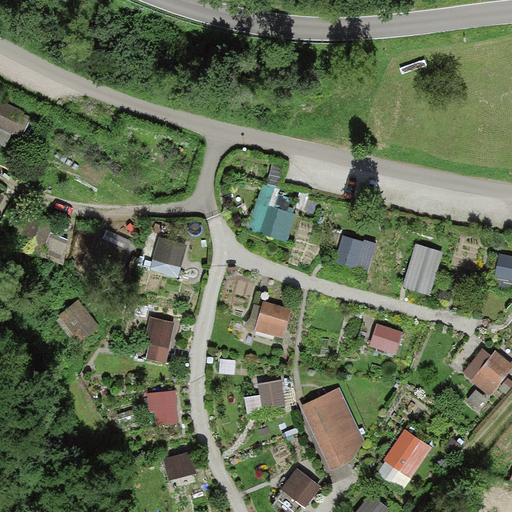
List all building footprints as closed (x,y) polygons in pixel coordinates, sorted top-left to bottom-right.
[(21,113),(0,102),(0,145),(3,147),(21,113)] [(277,192),(259,188),(247,233),(287,244),(293,220),(272,214),(277,192)] [(52,228),(29,217),(17,248),(57,265),(63,243),(48,237),(52,228)] [(361,243),(339,238),(331,270),(353,275),(361,243)] [(130,253),(97,239),(87,262),(106,270),(120,276),(130,253)] [(183,250),(163,246),(159,267),(179,271),(183,250)] [(438,256),(418,249),(409,276),(429,283),(438,256)] [(511,259),(497,256),(489,291),(511,296),(511,259)] [(106,270),(87,262),(81,259),(75,275),(99,285),(106,270)] [(81,302),(64,324),(90,344),(107,321),(81,302)] [(289,312),(261,303),(252,332),(280,341),(289,312)] [(171,324),(150,319),(143,348),(165,352),(171,324)] [(402,337),(361,322),(353,343),(395,357),(402,337)] [(511,369),(511,367),(494,353),(471,383),(490,398),(511,369)] [(279,383),(254,385),(256,413),(282,410),(279,383)] [(336,391),(298,411),(329,468),(346,459),(367,448),(336,391)] [(171,395),(148,397),(151,427),(174,424),(171,395)] [(429,448),(404,432),(382,466),(408,482),(429,448)] [(186,456),(161,463),(167,483),(192,476),(186,456)] [(317,489),(295,472),(278,494),(300,511),(317,489)] [(386,511),(387,511),(370,497),(358,511),(386,511)]
